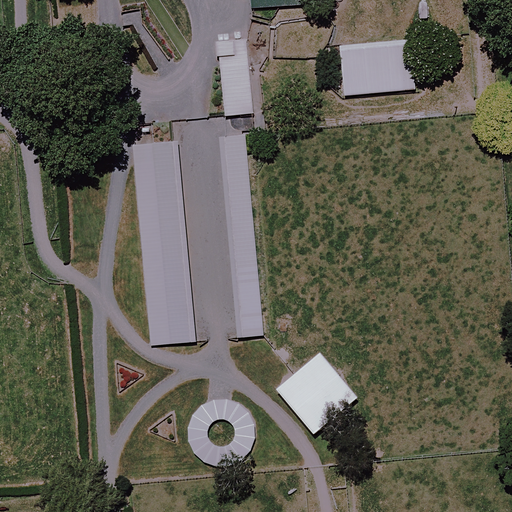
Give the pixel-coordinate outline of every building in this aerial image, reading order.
[(304,7),(303,0),(251,0),(252,8),(304,7)] [(254,115),(246,40),(219,43),(227,118),(254,115)] [(415,91),(410,40),(342,45),(346,97),(415,91)] [(265,336),(247,136),(221,138),(238,339),(265,336)] [(198,342),(180,141),(134,145),(152,346),(198,342)]
